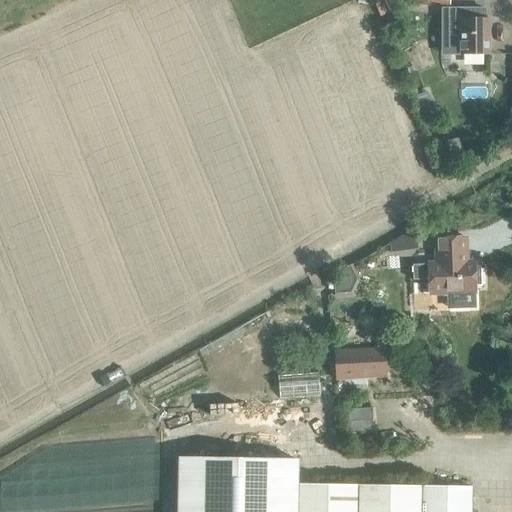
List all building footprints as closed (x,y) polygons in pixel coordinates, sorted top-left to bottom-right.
[(449,55),(489,55),(489,19),(485,18),(485,9),(441,9),(441,20),(449,20),(449,55)] [(389,18),(395,32),(407,28),(401,13),(389,18)] [(461,260),(461,257),(461,255),(466,255),(465,238),(435,239),(436,264),(428,264),(412,265),(412,280),(429,280),(429,294),(454,293),(454,298),(455,302),(457,305),(460,307),(464,307),(468,306),(471,304),(473,301),(473,297),(473,292),(475,292),(475,285),(480,285),(480,269),(474,269),(474,260),(461,260)] [(336,378),(385,375),(384,351),(335,353),(336,378)] [(320,396),(320,371),(279,372),(280,397),(320,396)] [(350,430),(374,430),(373,407),(350,408),(350,430)] [(296,511),(297,460),(179,458),(177,511),(296,511)] [(470,511),(471,487),(298,484),(297,511),(470,511)]
